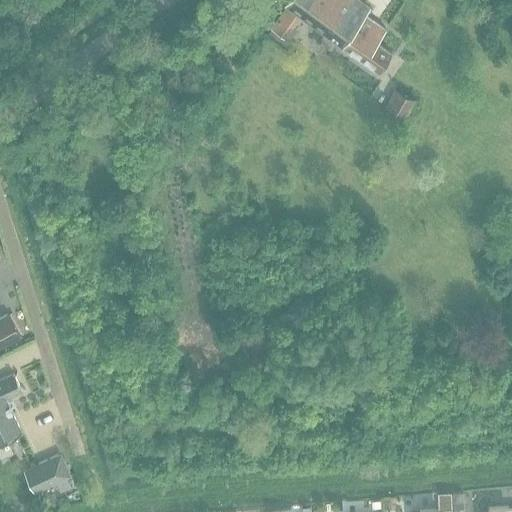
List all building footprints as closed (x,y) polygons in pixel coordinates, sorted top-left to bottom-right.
[(342,45),(341,46),(378,72),(391,53),(376,42),(385,30),(368,16),(371,14),(368,12),(370,9),(357,0),(288,0),(285,5),(342,45)] [(416,101),(395,89),(385,107),(406,119),(416,101)] [(0,346),(21,335),(9,313),(0,317),(0,346)] [(22,390),(14,372),(0,378),(0,440),(21,431),(6,398),(22,390)] [(31,466),(41,488),(70,475),(60,453),(31,466)]
